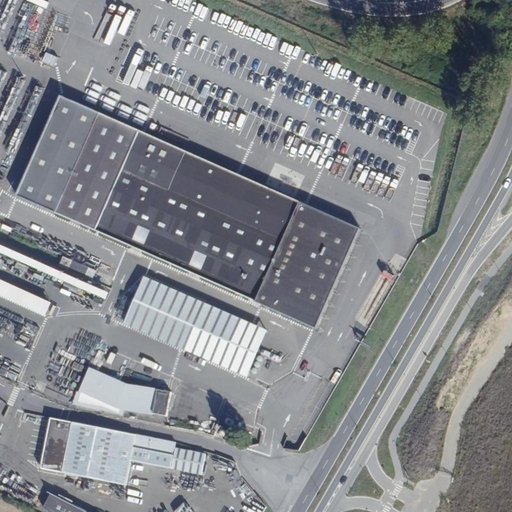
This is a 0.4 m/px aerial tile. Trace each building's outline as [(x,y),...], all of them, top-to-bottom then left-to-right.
[(46,51),(41,60),(53,66),(57,58),(46,51)] [(17,194),(56,211),(255,299),(255,300),(316,327),(361,226),(62,93),(17,194)] [(107,289),(0,241),(0,248),(104,295),(107,289)] [(265,330),(144,275),(123,320),(245,375),(265,330)] [(0,291),(45,311),(50,300),(0,277),(0,291)] [(63,385),(77,391),(87,368),(84,367),(83,370),(72,365),(63,385)] [(170,392),(125,385),(87,368),(77,391),(74,397),(92,405),(94,399),(117,408),(165,416),(170,392)] [(38,469),(123,486),(128,461),(199,475),(204,455),(173,448),(174,443),(48,418),(38,469)]
